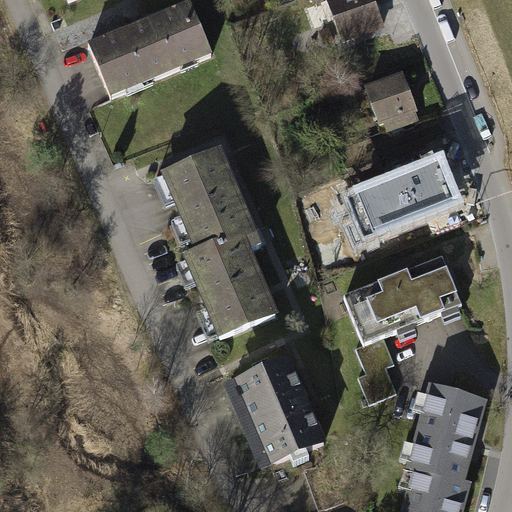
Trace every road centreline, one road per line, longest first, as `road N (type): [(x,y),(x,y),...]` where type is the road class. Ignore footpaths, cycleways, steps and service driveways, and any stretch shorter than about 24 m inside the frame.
road 1 (residential): [(22,0),(244,511)]
road 2 (residential): [(417,0),(511,261)]
